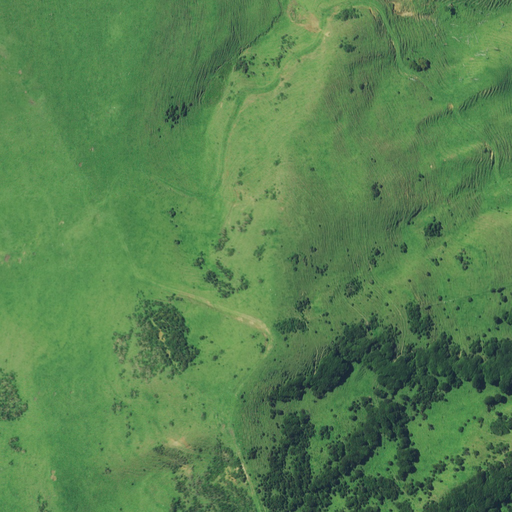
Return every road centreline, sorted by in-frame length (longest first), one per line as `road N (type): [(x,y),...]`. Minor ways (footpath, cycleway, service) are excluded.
road 1 (track): [(182,245),(260,149),(358,93),(440,82),(511,148)]
road 2 (track): [(182,245),(210,307),(244,439),(275,511)]
road 3 (track): [(78,0),(80,86),(143,224),(182,245)]
